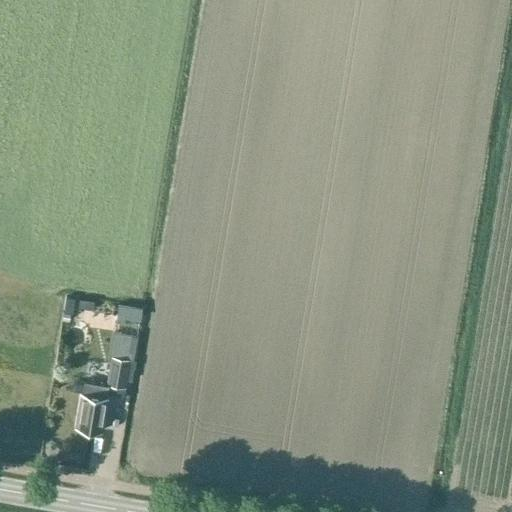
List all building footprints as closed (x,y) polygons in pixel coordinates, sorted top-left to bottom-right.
[(72,312),(74,297),(65,296),(63,311),(72,312)] [(94,300),(79,298),(78,306),(93,308),(94,300)] [(119,305),(117,319),(129,320),(131,306),(119,305)] [(111,356),(106,384),(108,385),(125,387),(130,359),(111,356)] [(81,393),(76,426),(89,429),(101,431),(106,398),(108,385),(106,384),(84,381),(82,393),(81,393)]
